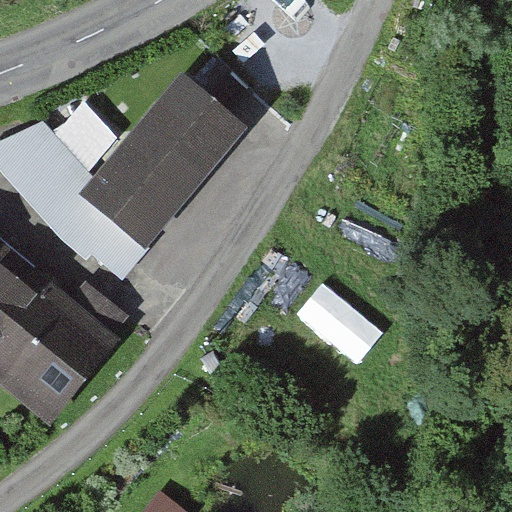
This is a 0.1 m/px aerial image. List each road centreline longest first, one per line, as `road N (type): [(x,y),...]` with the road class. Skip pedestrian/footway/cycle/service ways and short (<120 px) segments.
road 1 (residential): [(374,0),(355,62),(194,321),(104,425),(0,504)]
road 2 (tertiary): [(0,73),(95,37),(160,0)]
